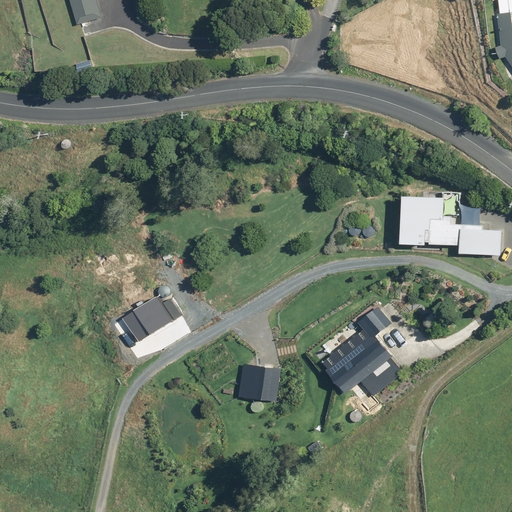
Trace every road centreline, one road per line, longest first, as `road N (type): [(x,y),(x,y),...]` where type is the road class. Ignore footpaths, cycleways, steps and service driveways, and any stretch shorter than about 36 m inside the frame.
road 1 (track): [(101,511),(132,406),(158,367),(329,262),(415,260),(511,285)]
road 2 (residential): [(0,103),(75,109),(324,87),(420,113),(511,171)]
